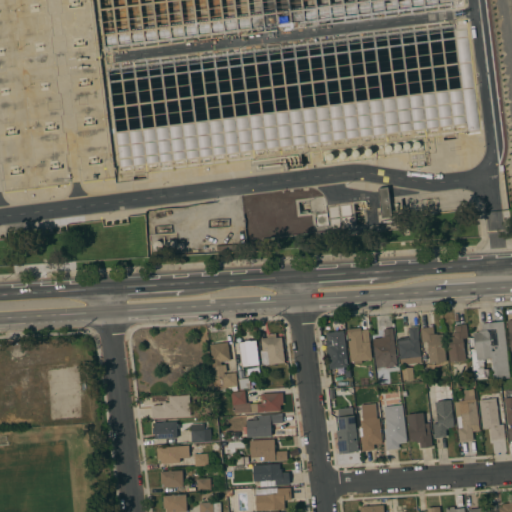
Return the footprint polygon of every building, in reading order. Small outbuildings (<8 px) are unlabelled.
[(391,216),(382,217),(378,188),(387,187),(391,216)] [(484,367),(483,367),(484,377),(483,377),(483,378),(474,379),(469,337),(474,337),(473,332),(479,332),(478,330),(482,330),(481,323),(503,320),(509,377),(494,378),(493,365),(492,365),(491,358),(483,359),(484,367)] [(450,361),(446,334),(452,334),(452,332),(455,332),(454,325),(466,324),(467,337),(463,338),(466,359),(450,361)] [(421,362),(400,365),(397,341),(409,339),(408,327),(417,326),(421,362)] [(446,361),(430,363),(427,341),(422,342),(420,328),(433,326),(434,334),(437,333),(437,334),(442,334),(446,361)] [(346,329),(360,327),(361,330),(368,329),(371,359),(361,360),(362,363),(354,364),(353,361),(350,361),(346,329)] [(397,365),(376,368),(372,338),(381,337),(382,336),(384,336),(383,328),(392,328),(397,365)] [(348,366),(329,369),(326,341),(327,341),(326,332),(343,330),(348,366)] [(261,338),(267,337),(266,334),(275,333),(276,337),(281,337),(284,362),(262,365),(260,350),(262,350),(261,338)] [(259,364),(242,366),(239,342),(245,341),(244,340),(250,340),(250,341),(256,340),(259,364)] [(230,360),(220,361),(221,365),(225,364),(226,371),(224,372),(224,373),(235,372),(237,386),(236,386),(237,389),(222,391),(222,387),(223,387),(222,377),(214,378),(210,344),(227,342),(230,360)] [(414,380),(403,381),(401,368),(412,366),(414,380)] [(240,389),(239,378),(249,377),(250,388),(240,389)] [(479,430),(472,431),(473,440),(459,442),(454,402),(458,401),(458,400),(464,400),(463,390),(473,388),(474,399),(475,398),(479,430)] [(261,403),(261,393),(282,392),(283,404),(280,404),(280,410),(233,413),(233,405),(232,405),(230,392),(244,391),(246,402),(249,402),(249,403),(261,403)] [(189,395),(190,416),(152,418),(151,406),(163,405),(163,402),(169,402),(169,396),(189,395)] [(511,396),(503,398),(508,441),(511,440),(511,396)] [(499,424),(503,424),(505,438),(491,439),(489,427),(482,428),(479,400),(495,397),(499,424)] [(454,426),(448,427),(448,428),(445,429),(446,436),(434,437),(432,423),(437,423),(435,401),(451,399),(454,426)] [(359,428),(361,427),(360,420),(362,420),(360,404),(375,403),(377,418),(379,418),(382,441),(381,441),(381,443),(373,444),(374,449),(362,451),(360,436),(359,428)] [(406,442),(398,443),(398,448),(386,449),(384,428),(386,428),(383,406),(402,404),(406,442)] [(358,451),(339,453),(338,445),(336,445),(336,442),(337,442),(336,430),(337,430),(335,417),(339,417),(338,411),(345,411),(345,416),(354,415),(358,451)] [(426,435),(430,434),(432,446),(420,447),(419,442),(417,442),(416,441),(410,441),(407,414),(423,412),(426,435)] [(271,430),(271,436),(247,437),(246,420),(258,419),(258,415),(282,414),(282,422),(270,423),(271,425),(272,425),(272,430),(271,430)] [(155,439),(155,434),(153,434),(152,428),(154,427),(154,422),(162,422),(162,421),(165,420),(165,422),(176,421),(177,437),(155,439)] [(210,428),(211,440),(191,441),(191,429),(192,429),(192,424),(204,423),(204,429),(210,428)] [(249,440),(274,438),(274,451),(286,450),(287,459),(264,461),(264,462),(251,463),(251,457),(250,457),(249,440)] [(188,445),(189,457),(180,458),(180,462),(160,463),(160,459),(157,459),(157,447),(188,445)] [(194,454),(208,453),(208,465),(195,466),(194,454)] [(248,456),(248,463),(236,464),(236,457),(248,456)] [(252,465),(279,463),(279,468),(281,468),(281,472),(288,472),(289,484),(276,484),(276,485),(260,486),(260,480),(253,481),(252,465)] [(183,486),(164,487),(164,483),(160,483),(160,471),(168,471),(168,470),(171,469),(171,471),(182,470),(183,486)] [(211,478),(212,489),(197,490),(197,478),(211,478)] [(256,510),(255,494),(255,489),(277,487),(277,488),(290,487),(291,499),(284,500),(284,508),(256,510)] [(186,511),(176,511),(166,511),(166,508),(163,508),(163,495),(171,495),(171,494),(174,494),(174,495),(185,494),(186,511)] [(199,511),(199,502),(213,502),(213,503),(220,502),(220,511),(199,511)] [(511,511),(498,511),(498,507),(502,507),(501,504),(511,502),(511,511)]
